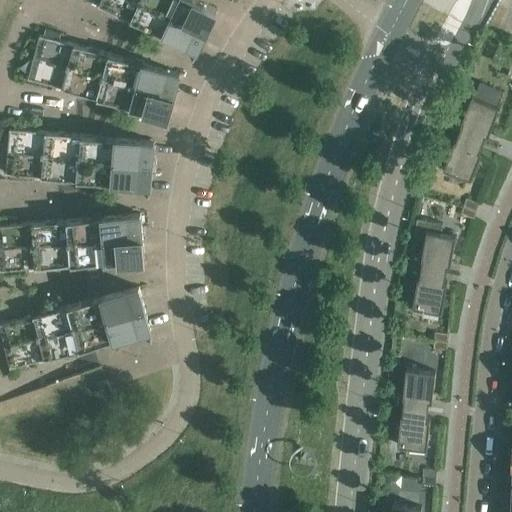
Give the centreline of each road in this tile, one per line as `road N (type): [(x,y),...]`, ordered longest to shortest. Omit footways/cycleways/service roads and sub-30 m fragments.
road 1 (residential): [(0,473),(58,483),(105,479),(145,458),(178,420),(189,383),(177,288),(184,166),(222,69),(270,0)]
road 2 (secondary): [(389,30),(314,217),(281,338),(255,511)]
road 3 (secondary): [(351,511),(380,264),(442,65)]
road 4 (residential): [(511,250),(484,361),(472,511)]
